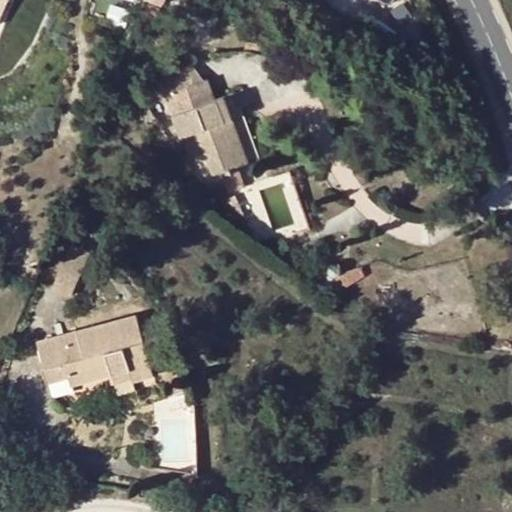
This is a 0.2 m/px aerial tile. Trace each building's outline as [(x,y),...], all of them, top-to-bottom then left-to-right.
[(159,0),(140,0),(140,1),(157,8),(159,0)] [(210,173),(240,162),(216,96),(212,97),(205,76),(189,82),(184,68),(160,78),(188,157),(203,152),(210,173)] [(216,96),(240,162),(246,160),(223,93),(216,96)] [(87,249),(69,242),(50,286),(68,293),(87,249)] [(61,360),(66,378),(68,385),(109,373),(129,367),(131,378),(150,373),(134,313),(34,340),(42,365),(61,360)] [(46,383),(66,378),(61,360),(42,365),(46,383)] [(131,378),(129,367),(109,373),(117,400),(136,395),(131,378)]
